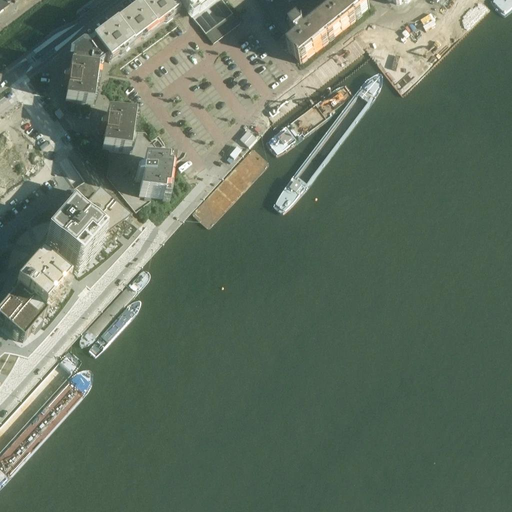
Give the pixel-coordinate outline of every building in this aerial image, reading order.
[(169,0),(146,0),(138,6),(155,29),(178,11),(169,0)] [(188,14),(198,27),(205,36),(210,33),(214,29),(219,26),(223,23),(228,19),(232,16),(220,0),(176,0),(188,15),(188,14)] [(298,42),(288,49),(288,50),(300,66),(370,10),(361,0),(349,0),(306,35),(298,26),(290,32),(298,42)] [(345,0),(330,0),(309,17),(315,24),(345,0)] [(383,0),(387,3),(389,1),(397,8),(400,8),(407,0),(383,0)] [(0,14),(9,8),(0,3),(0,14)] [(155,29),(138,6),(115,24),(132,46),(155,29)] [(232,16),(228,19),(235,29),(240,26),(232,16)] [(228,19),(223,23),(231,33),(235,29),(228,19)] [(219,26),(226,36),(231,33),(223,23),(219,26)] [(94,45),(106,61),(108,64),(132,46),(115,24),(91,42),(93,43),(94,45)] [(226,36),(219,26),(214,29),(222,39),(226,36)] [(214,29),(210,33),(217,43),(222,39),(214,29)] [(210,33),(205,36),(212,46),(216,43),(217,43),(210,33)] [(96,68),(106,61),(94,45),(89,49),(83,48),(73,56),(71,68),(96,71),(96,68)] [(97,71),(96,71),(71,68),(69,67),(67,82),(63,82),(61,83),(61,86),(62,88),(66,88),(64,103),(92,107),(97,71)] [(54,114),(59,120),(60,119),(63,117),(59,111),(56,113),(54,114)] [(98,134),(99,136),(103,137),(101,152),(129,156),(134,120),(106,116),(104,131),(99,130),(99,131),(98,132),(98,134)] [(23,117),(14,123),(25,139),(34,132),(23,117)] [(14,123),(5,130),(17,145),(25,139),(14,123)] [(5,130),(0,133),(0,139),(9,151),(17,145),(5,130)] [(0,139),(0,156),(1,157),(9,151),(0,139)] [(134,180),(134,182),(136,184),(140,185),(138,199),(144,199),(145,200),(150,200),(154,201),(166,202),(170,169),(170,168),(156,166),(143,165),(141,179),(136,178),(134,180)] [(49,256),(42,264),(60,280),(67,272),(73,277),(74,276),(94,253),(98,249),(100,251),(101,250),(101,249),(105,245),(106,244),(107,245),(108,244),(107,243),(111,238),(114,240),(115,239),(119,234),(119,233),(120,234),(122,233),(120,232),(125,227),(127,229),(128,228),(97,200),(96,201),(96,202),(91,207),(90,208),(86,213),(85,213),(84,214),(85,214),(85,215),(80,220),(80,219),(79,221),(74,226),(73,227),(69,224),(68,223),(44,251),(43,251),(49,256)] [(17,292),(0,311),(0,324),(22,344),(46,318),(43,316),(45,314),(44,313),(47,310),(48,311),(48,310),(47,309),(48,308),(49,309),(50,309),(49,308),(51,306),(51,307),(52,305),(55,301),(56,302),(56,301),(55,301),(58,297),(59,298),(60,296),(59,296),(61,294),(62,294),(62,293),(63,292),(63,293),(64,292),(63,292),(66,288),(67,289),(68,288),(68,287),(60,280),(42,264),(39,262),(15,290),(17,292)]
